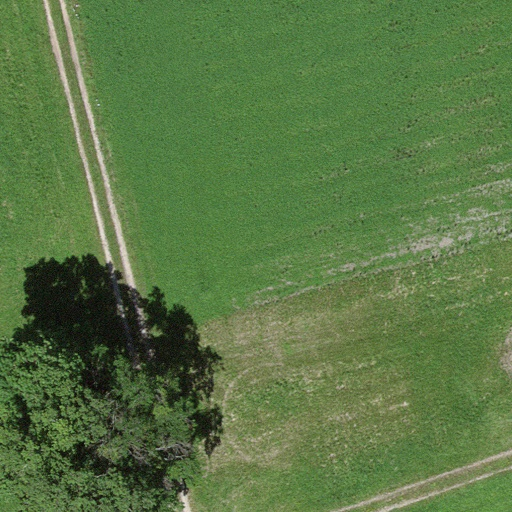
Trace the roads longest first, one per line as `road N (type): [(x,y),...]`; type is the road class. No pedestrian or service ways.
road 1 (track): [(58,0),(177,511)]
road 2 (track): [(511,454),(346,511)]
